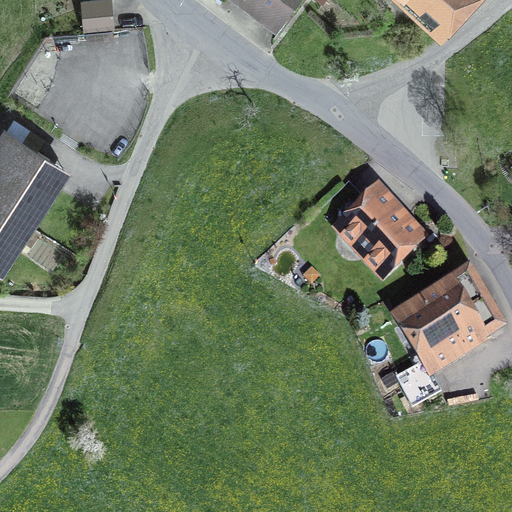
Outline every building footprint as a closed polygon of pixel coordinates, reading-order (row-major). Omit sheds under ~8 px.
[(114,28),(111,0),(96,0),(82,1),(84,31),(114,28)] [(245,0),(277,23),(293,0),(245,0)] [(413,0),(441,25),(464,0),(413,0)] [(0,266),(64,168),(5,130),(0,137),(0,266)] [(321,208),(382,274),(419,240),(378,196),(365,208),(345,186),(321,208)] [(461,287),(454,275),(426,292),(434,304),(403,323),(429,364),(476,335),(480,342),(502,328),(475,283),(461,287)]
